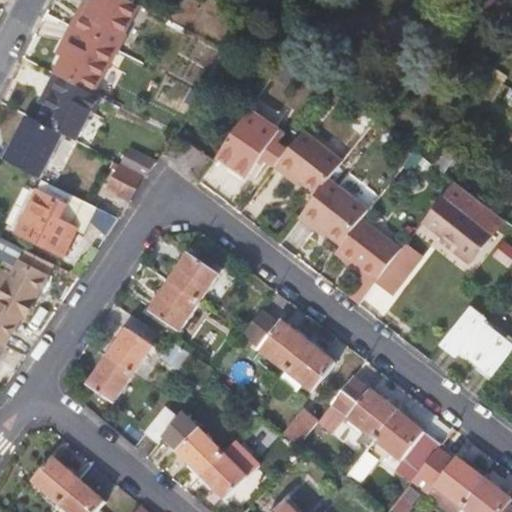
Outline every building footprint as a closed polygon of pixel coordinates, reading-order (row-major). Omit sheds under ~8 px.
[(86,17),(79,13),(72,27),(117,51),(140,6),(131,1),(128,0),(94,0),(92,4),(86,17)] [(92,4),(85,0),(79,13),(86,17),(92,4)] [(71,45),(64,59),(55,75),(94,95),(117,51),(72,27),(65,42),(71,45)] [(65,42),(58,55),(64,59),(71,45),(65,42)] [(55,93),(49,105),(39,123),(63,136),(78,144),(101,98),(94,95),(55,75),(48,90),(55,93)] [(48,90),(42,101),(49,105),(55,93),(48,90)] [(281,136),(249,114),(217,161),(247,181),(261,160),(276,170),(285,157),(272,149),(281,136)] [(40,180),(63,136),(39,123),(28,117),(13,146),(4,161),(40,180)] [(304,133),(285,157),(276,170),(291,181),(294,177),(302,184),(317,195),(330,179),(343,163),(304,133)] [(4,161),(13,146),(8,143),(0,159),(4,161)] [(108,190),(130,202),(142,177),(115,163),(111,170),(117,173),(108,190)] [(291,181),(300,187),(302,184),(294,177),(291,181)] [(330,179),(317,195),(301,217),(317,228),(320,225),(329,232),(344,244),(361,222),(370,210),(330,179)] [(76,231),(84,235),(96,210),(41,181),(17,232),(45,246),(44,247),(63,257),(76,231)] [(436,210),(434,209),(424,222),(440,234),(437,238),(470,263),(490,234),(474,223),(481,212),(486,206),(454,183),(446,193),(449,194),(436,210)] [(481,212),(487,216),(491,210),(486,206),(481,212)] [(368,270),(364,276),(348,298),(360,306),(373,289),(397,258),(400,253),(361,222),(344,244),(340,248),(368,270)] [(317,228),(326,236),(329,232),(320,225),(317,228)] [(340,248),(336,254),(364,276),(368,270),(340,248)] [(222,275),(194,254),(174,284),(202,303),(222,275)] [(389,302),(412,269),(397,258),(373,289),(389,302)] [(1,306),(0,306),(0,343),(6,346),(22,317),(27,320),(50,277),(22,263),(1,306)] [(182,332),(202,303),(174,284),(154,313),(182,332)] [(481,312),(473,306),(444,344),(452,350),(481,312)] [(284,322),(281,326),(264,312),(245,336),(290,371),(311,344),(284,322)] [(490,319),(481,312),(452,350),(461,357),(467,350),(483,364),(479,370),(492,381),(511,353),(511,343),(487,323),(490,319)] [(156,346),(131,329),(111,357),(137,374),(156,346)] [(316,392),(338,365),(311,344),(290,371),(316,392)] [(118,402),(137,374),(111,357),(92,385),(118,402)] [(378,441),(401,412),(356,377),(334,406),(378,441)] [(180,418),(168,409),(148,434),(160,442),(166,436),(180,418)] [(225,453),(185,412),(180,418),(166,436),(204,474),(225,453)] [(442,451),(445,446),(401,412),(378,441),(422,475),(442,451)] [(290,438),(302,447),(320,422),(308,413),(290,438)] [(461,457),(456,462),(442,451),(422,475),(418,481),(456,511),(462,511),(465,508),(488,479),(461,457)] [(228,499),(249,478),(225,453),(204,474),(228,499)] [(56,460),(37,484),(63,505),(82,482),(56,460)] [(511,511),(511,505),(511,504),(511,498),(488,479),(465,508),(470,511),(511,511)] [(70,511),(102,511),(109,504),(82,482),(63,505),(70,511)] [(300,511),(289,501),(278,511),(300,511)]
